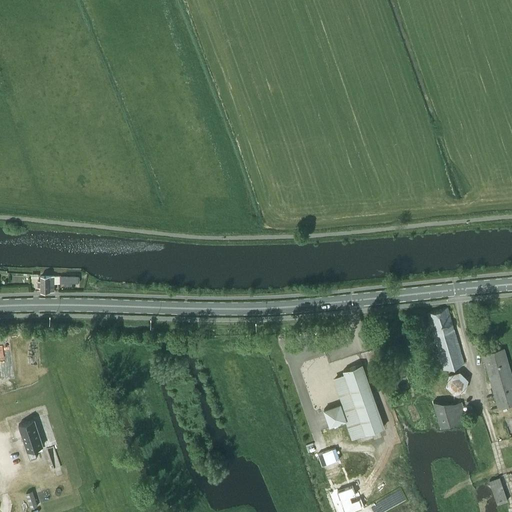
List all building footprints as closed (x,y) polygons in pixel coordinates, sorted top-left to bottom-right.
[(78,275),(71,275),(54,275),(54,276),(40,276),(41,291),(54,291),(54,283),(78,283),(78,275)] [(464,362),(451,318),(448,306),(428,312),(445,368),(464,362)] [(511,377),(504,348),(482,354),(498,408),(511,404),(511,377)] [(340,403),(324,409),(330,425),(346,419),(352,437),(384,426),(362,363),(343,370),(345,375),(334,379),(343,405),(341,406),(340,403)] [(389,367),(394,384),(400,382),(394,366),(389,367)] [(432,401),(439,427),(466,419),(460,404),(432,401)] [(18,424),(19,427),(27,451),(30,459),(36,456),(34,448),(42,446),(34,419),(18,424)] [(1,463),(0,463),(0,510),(15,505),(1,463)] [(507,501),(500,477),(489,481),(497,504),(507,501)] [(32,490),(25,493),(30,508),(37,506),(32,490)] [(350,490),(337,498),(339,500),(345,511),(365,511),(367,511),(357,495),(354,497),(350,490)]
